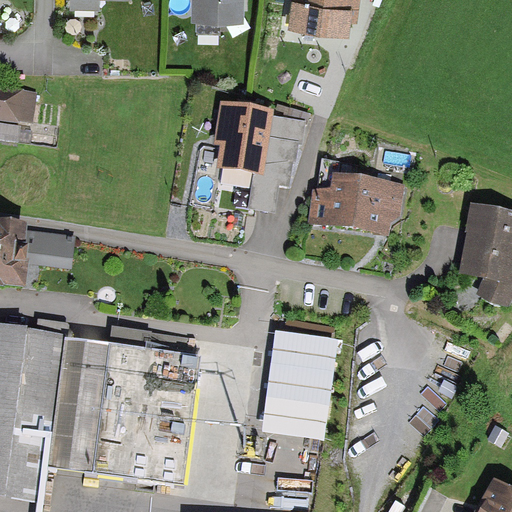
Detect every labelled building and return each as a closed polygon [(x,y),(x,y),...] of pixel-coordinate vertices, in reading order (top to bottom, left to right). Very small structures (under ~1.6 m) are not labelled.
[(191,0),(192,13),(198,13),(198,27),(218,27),(218,13),(245,13),(245,0),(191,0)] [(292,0),(289,23),(349,31),(350,20),(358,21),(360,0),(292,0)] [(37,94),(0,88),(0,119),(32,124),(37,94)] [(272,113),(222,105),(215,148),(219,148),(216,170),(254,176),(248,209),(276,214),(281,185),(288,186),(292,165),(296,166),(299,146),(303,147),(307,124),(271,118),(272,113)] [(310,225),(390,234),(391,226),(402,219),(407,186),(351,178),(353,166),(323,162),(319,192),(314,193),(310,225)] [(507,314),(511,302),(511,213),(471,208),(461,277),(485,281),(476,303),(507,314)] [(0,285),(18,288),(22,260),(68,267),(72,238),(0,227),(0,285)] [(0,493),(36,499),(41,467),(177,486),(195,358),(59,339),(0,331),(0,493)] [(337,345),(273,337),(259,437),(323,445),(337,345)] [(483,511),(511,511),(511,500),(496,491),(484,511),(483,511)]
